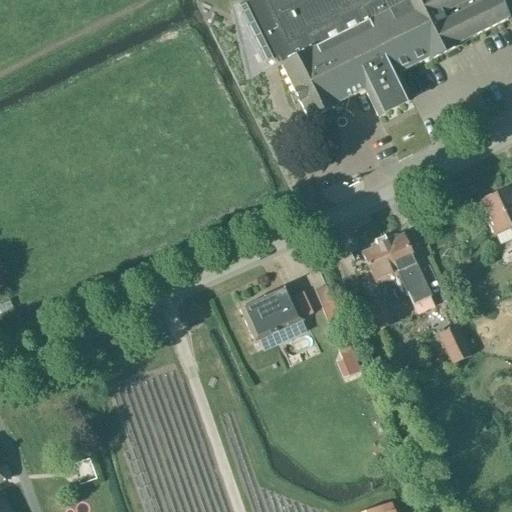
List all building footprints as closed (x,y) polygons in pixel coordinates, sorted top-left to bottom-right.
[(287,62),(281,66),(294,93),(299,102),(308,121),(336,107),(335,105),(364,91),(377,117),(410,100),(397,74),(428,59),(429,61),(457,47),(456,45),(507,20),(497,0),(248,0),(260,24),(274,17),(288,44),(307,34),(314,49),(307,52),(301,42),(282,52),(287,62)] [(510,229),(511,232),(511,192),(510,189),(494,196),(490,196),(483,198),(481,202),(479,203),(495,236),(510,229)] [(417,316),(434,308),(430,300),(401,236),(384,244),(402,285),(407,296),(417,316)] [(384,244),(362,254),(377,288),(388,283),(396,301),(407,296),(402,285),(384,244)] [(254,344),(275,334),(302,322),(287,288),(239,310),(254,344)] [(369,307),(380,331),(393,325),(382,301),(369,307)] [(331,306),(321,309),(336,346),(345,342),(331,306)] [(470,357),(457,328),(439,336),(452,365),(470,357)] [(345,342),(336,346),(339,353),(342,363),(336,365),(342,380),(358,374),(349,349),(348,347),(345,342)] [(439,360),(429,364),(433,375),(443,372),(439,360)] [(404,369),(399,371),(404,384),(417,380),(415,372),(406,375),(404,369)] [(0,511),(10,511),(0,492),(0,484),(4,482),(0,475),(0,511)]
